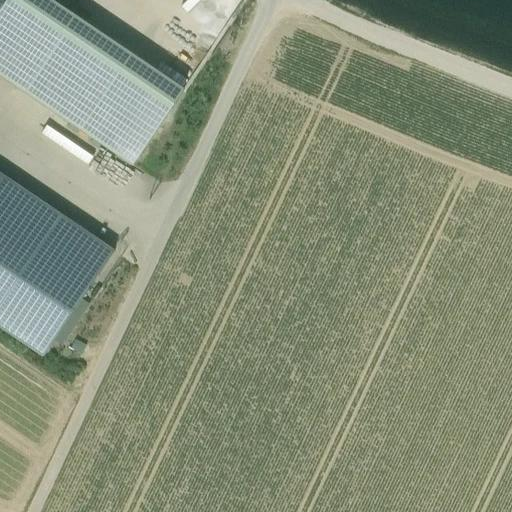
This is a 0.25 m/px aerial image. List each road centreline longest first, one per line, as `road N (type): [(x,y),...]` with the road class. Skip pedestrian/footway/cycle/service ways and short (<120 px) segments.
road 1 (track): [(32,511),(270,0)]
road 2 (track): [(296,0),(511,84)]
road 3 (track): [(0,121),(161,235)]
